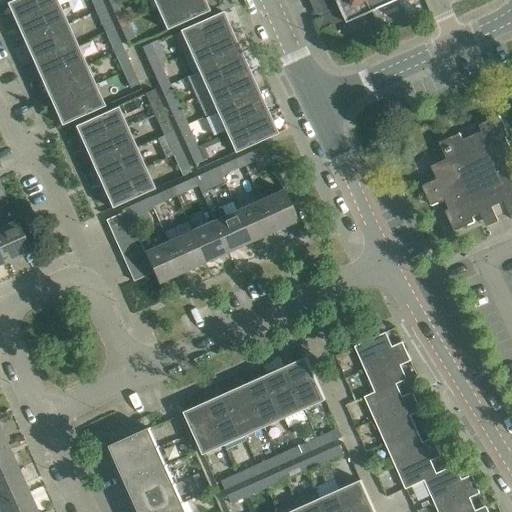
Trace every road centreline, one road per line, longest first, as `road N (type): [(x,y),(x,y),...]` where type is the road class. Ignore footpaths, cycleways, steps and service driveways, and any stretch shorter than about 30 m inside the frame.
road 1 (residential): [(136,361),(390,254)]
road 2 (unclassified): [(511,473),(390,254)]
road 3 (residential): [(86,267),(0,76)]
road 4 (unclassified): [(390,254),(319,102)]
road 5 (unclassified): [(319,102),(455,42)]
